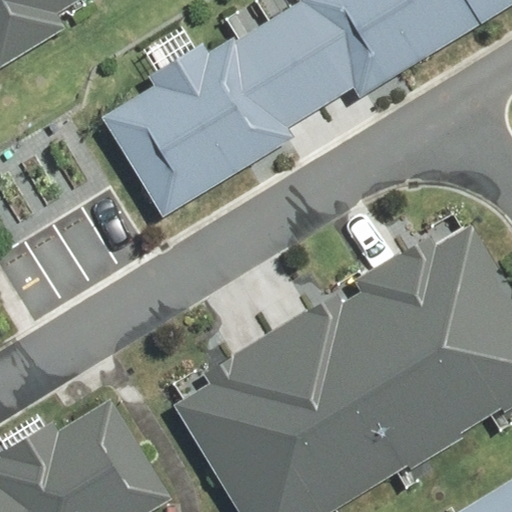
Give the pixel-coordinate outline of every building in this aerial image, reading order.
[(0,0),(0,63),(70,19),(61,5),(69,0),(0,0)] [(117,119),(176,212),(511,0),(306,0),(222,53),(209,32),(160,63),(173,84),(117,119)] [(237,511),(314,511),(511,394),(511,304),(467,230),(174,406),(237,511)] [(0,511),(152,511),(168,503),(112,410),(50,446),(38,425),(0,448),(0,511)] [(478,511),(511,511),(511,478),(472,502),(478,511)]
